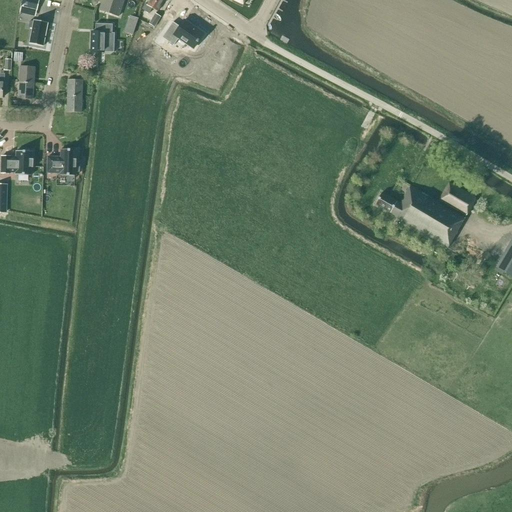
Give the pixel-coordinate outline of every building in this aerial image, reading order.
[(38,0),(22,0),(19,13),(24,14),(26,8),(29,9),(36,10),(38,0)] [(124,0),(102,0),(99,10),(118,17),(124,0)] [(163,0),(150,0),(147,5),(145,4),(141,10),(149,14),(152,9),(157,12),(163,0)] [(148,24),(154,27),(160,17),(155,14),(148,24)] [(138,18),(130,16),(125,32),(132,34),(138,18)] [(43,47),(47,23),(34,20),(29,44),(43,47)] [(172,23),(162,38),(173,46),(174,45),(184,52),(189,46),(193,49),(203,35),(183,21),(179,28),(177,29),(172,25),(173,24),(172,23)] [(95,24),(95,32),(92,32),(91,40),(91,52),(104,53),(113,53),(114,33),(111,33),(112,25),(95,24)] [(22,62),(22,53),(14,53),(14,62),(22,62)] [(19,83),(33,83),(34,67),(20,66),(19,83)] [(68,80),(67,96),(81,97),(82,80),(86,81),(86,75),(76,74),(76,80),(68,80)] [(32,100),(33,83),(19,83),(18,99),(32,100)] [(81,113),(81,97),(67,96),(67,112),(81,113)] [(76,176),(76,172),(79,172),(79,163),(76,163),(77,150),(61,150),(60,158),(47,157),(47,173),(60,174),(60,176),(76,176)] [(32,152),(16,151),(16,158),(10,158),(10,157),(1,157),(1,173),(10,174),(10,173),(15,173),(15,175),(31,176),(31,167),(32,167),(32,160),(31,160),(32,152)] [(381,193),(375,204),(402,220),(401,222),(447,249),(476,199),(449,183),(438,202),(410,186),(399,204),(381,193)] [(511,239),(496,267),(511,276),(511,239)]
